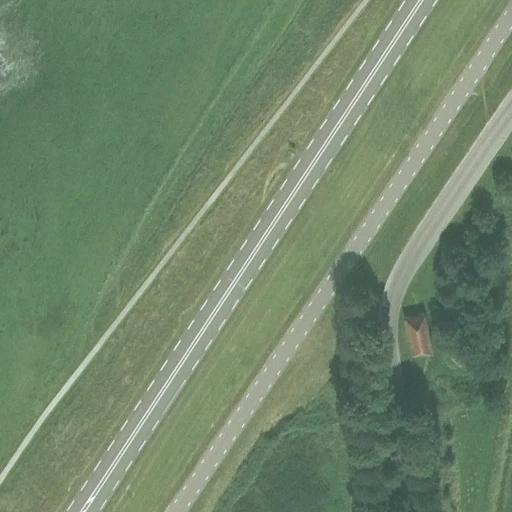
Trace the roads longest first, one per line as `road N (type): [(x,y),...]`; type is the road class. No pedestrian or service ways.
road 1 (primary): [(80,511),(419,0)]
road 2 (unclassified): [(175,511),(511,13)]
road 3 (unclassified): [(404,511),(388,338),(394,293),(511,110)]
